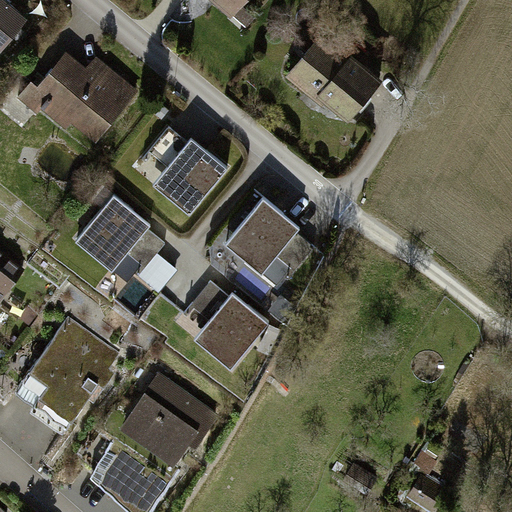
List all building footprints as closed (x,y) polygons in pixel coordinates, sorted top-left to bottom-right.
[(0,0),(0,49),(24,17),(4,2),(5,0),(0,0)] [(219,0),(232,10),(240,0),(219,0)] [(262,0),(245,0),(237,14),(250,22),(263,0),(262,0)] [(326,33),(293,77),(348,118),(381,75),(326,33)] [(80,55),(46,95),(83,127),(93,115),(116,135),(152,93),(116,61),(104,76),(80,55)] [(181,141),(163,126),(145,147),(166,165),(151,182),(184,211),(222,166),(186,136),(181,141)] [(109,192),(72,238),(109,267),(124,248),(144,264),(161,243),(142,228),(147,222),(109,192)] [(257,194),(221,240),(258,270),(272,251),(293,267),(309,246),(290,231),(295,224),(257,194)] [(0,252),(0,302),(25,272),(0,252)] [(223,295),(205,280),(187,302),(207,319),(192,336),(226,365),(264,320),(228,290),(223,295)] [(118,352),(67,315),(27,370),(45,382),(35,396),(68,421),(118,352)] [(160,375),(94,473),(148,509),(214,411),(160,375)] [(422,470),(406,496),(432,511),(433,511),(449,487),(422,470)]
